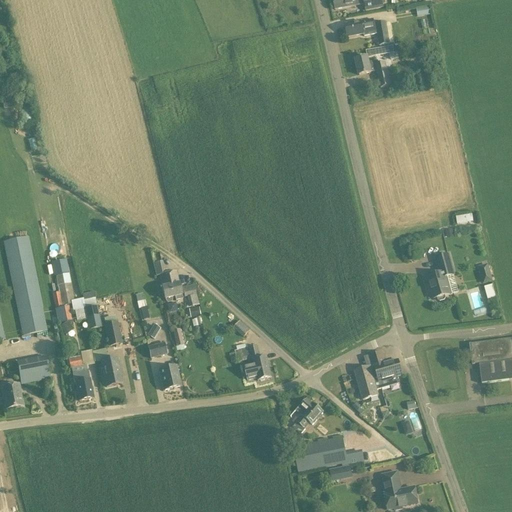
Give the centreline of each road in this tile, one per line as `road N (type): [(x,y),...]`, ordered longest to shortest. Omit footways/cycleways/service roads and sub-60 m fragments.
road 1 (unclassified): [(0,427),(254,396),(406,342)]
road 2 (unclassified): [(406,342),(319,0)]
road 3 (unknown): [(376,445),(150,229)]
road 4 (unclassified): [(459,511),(406,342)]
